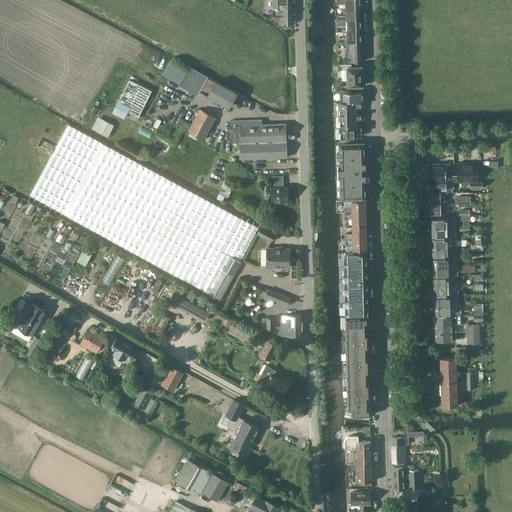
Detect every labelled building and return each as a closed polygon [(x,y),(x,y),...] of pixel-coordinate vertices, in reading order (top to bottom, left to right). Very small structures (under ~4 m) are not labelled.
[(292,24),(291,0),(265,0),(266,9),(273,8),(273,16),(283,16),(283,24),(292,24)] [(360,8),(359,0),(337,0),(337,4),(345,4),(346,8),(360,8)] [(337,20),(361,19),(360,8),(346,8),(346,13),(343,13),(343,16),(337,16),(337,20)] [(361,31),(361,19),(337,20),(337,25),(345,25),(346,26),(346,31),(361,31)] [(339,42),(345,42),(361,42),(361,31),(346,31),(347,38),(338,38),(339,42)] [(362,61),(361,42),(345,42),(345,44),(347,44),(348,61),(354,61),(362,61)] [(351,67),(351,64),(339,64),(339,69),(341,70),(345,70),(346,80),(348,80),(348,86),(363,85),(362,67),(351,67)] [(208,95),(215,81),(189,67),(179,84),(197,94),(199,91),(208,95)] [(130,80),(117,106),(138,117),(151,91),(130,80)] [(241,101),(244,97),(215,81),(208,95),(229,107),(234,97),(241,101)] [(340,102),(363,101),(363,92),(344,93),(340,93),(340,102)] [(363,101),(340,102),(336,102),(336,103),(337,103),(338,114),(356,113),(356,108),(363,108),(363,101)] [(203,139),(209,128),(215,118),(200,109),(188,130),(203,139)] [(364,120),(364,113),(356,113),(338,114),(336,114),(336,115),(338,115),(338,126),(356,125),(356,119),(364,120)] [(108,137),(114,125),(99,117),(93,129),(108,137)] [(188,129),(191,124),(180,118),(177,123),(188,129)] [(254,125),(254,120),(230,121),(230,141),(240,141),(241,158),(287,157),(286,141),(286,124),(254,125)] [(258,227),(68,124),(29,195),(65,214),(221,299),(241,262),(239,261),(258,227)] [(364,131),(364,125),(356,125),(338,126),(337,126),(338,126),(338,137),(337,137),(337,138),(346,138),(356,138),(356,131),(364,131)] [(48,157),(54,144),(40,137),(34,151),(48,157)] [(365,159),(364,143),(354,143),(340,144),(340,165),(339,165),(339,177),(341,177),(341,199),(366,198),(365,182),(366,182),(365,159)] [(227,198),(231,188),(227,186),(236,166),(229,163),(223,176),(226,177),(216,199),(221,202),(223,197),(227,198)] [(478,181),(478,163),(457,163),(457,175),(451,175),(451,181),(453,181),(458,181),(458,182),(478,181)] [(440,181),(451,181),(451,175),(451,164),(439,165),(440,181)] [(428,182),(440,181),(439,165),(428,165),(428,182)] [(274,185),(283,185),(283,176),(273,176),(274,185)] [(453,186),(453,181),(451,181),(440,181),(428,182),(429,190),(440,189),(454,189),(454,186),(453,186)] [(289,200),(288,187),(266,188),(266,193),(271,193),(272,204),(281,203),(281,201),(289,200)] [(440,189),(429,190),(427,190),(427,202),(445,202),(445,197),(441,197),(440,189)] [(16,202),(18,198),(13,194),(10,199),(16,202)] [(353,207),(345,207),(345,213),(366,212),(366,200),(352,200),(353,207)] [(427,216),(445,215),(445,202),(427,202),(427,216)] [(460,220),(470,220),(469,209),(460,209),(460,220)] [(366,212),(345,213),(345,219),(353,218),(353,226),(366,226),(366,224),(366,212)] [(432,227),(456,226),(456,217),(432,218),(432,227)] [(68,234),(71,229),(65,226),(62,231),(68,234)] [(353,227),(345,228),(346,240),(367,239),(366,227),(366,226),(353,226),(353,227)] [(433,236),(456,235),(456,226),(432,227),(433,236)] [(271,241),(275,234),(261,227),(257,234),(271,241)] [(76,241),(79,235),(73,232),(70,237),(76,241)] [(456,238),(456,237),(433,238),(433,246),(457,245),(461,245),(461,238),(456,238)] [(367,239),(346,240),(346,251),(353,251),(367,251),(367,239)] [(102,244),(99,250),(104,252),(107,247),(102,244)] [(433,255),(457,254),(457,245),(433,246),(433,255)] [(289,267),(290,249),(267,248),(266,266),(274,267),(274,269),(276,270),(280,270),(281,269),(281,267),(289,267)] [(346,257),(344,257),(344,265),(346,265),(365,265),(367,265),(367,256),(365,256),(365,252),(367,252),(367,251),(353,251),(353,252),(346,252),(346,257)] [(434,265),(458,264),(457,256),(433,257),(434,265)] [(434,274),(458,273),(458,264),(434,265),(434,274)] [(346,269),(344,269),(344,278),(346,278),(366,277),(368,277),(367,269),(365,269),(365,265),(346,265),(346,269)] [(474,284),(483,284),(483,274),(475,274),(475,280),(474,284)] [(458,280),(458,276),(434,276),(434,285),(462,284),(462,280),(458,280)] [(347,281),(345,281),(345,290),(347,290),(366,289),(368,289),(368,281),(366,281),(366,277),(346,278),(347,281)] [(164,284),(158,296),(168,301),(204,320),(210,309),(174,290),(164,284)] [(435,294),(459,293),(459,289),(462,288),(462,284),(434,285),(435,294)] [(289,306),(292,298),(268,289),(265,297),(289,306)] [(347,294),(345,294),(345,302),(347,302),(366,302),(368,302),(368,293),(366,293),(366,289),(347,290),(347,294)] [(435,304),(456,304),(459,304),(459,295),(435,296),(435,304)] [(26,302),(14,323),(19,326),(18,327),(32,335),(45,311),(31,303),(31,305),(26,302)] [(347,306),(345,306),(345,315),(368,315),(368,306),(366,306),(366,302),(347,302),(347,306)] [(435,313),(457,312),(456,304),(435,304),(435,313)] [(158,338),(169,317),(161,313),(150,333),(158,338)] [(435,324),(454,323),(461,323),(461,314),(435,315),(435,324)] [(302,335),(302,315),(281,315),(281,327),(274,327),(274,318),(267,318),(262,318),(262,327),(263,327),(274,332),(280,335),(293,335),(293,336),(297,336),(298,335),(302,335)] [(368,315),(345,315),(346,323),(346,328),(350,328),(366,328),(366,323),(369,323),(368,315)] [(229,326),(232,321),(226,318),(223,323),(229,326)] [(234,323),(230,329),(236,333),(251,341),(255,334),(240,326),(234,323)] [(436,340),(452,339),(452,333),(455,333),(454,323),(435,324),(436,340)] [(468,342),(480,342),(479,323),(468,323),(468,342)] [(97,352),(104,338),(93,332),(95,329),(90,327),(81,343),(97,352)] [(350,328),(346,328),(346,336),(346,341),(351,341),(369,340),(369,333),(367,333),(366,328),(350,328)] [(28,350),(35,353),(42,340),(36,336),(28,350)] [(133,360),(139,349),(116,337),(110,347),(114,350),(112,353),(126,361),(128,357),(133,360)] [(271,361),(279,346),(268,340),(259,355),(271,361)] [(351,341),(346,341),(346,348),(346,353),(351,353),(367,352),(367,348),(369,348),(369,340),(351,341)] [(351,353),(346,353),(347,360),(347,365),(351,365),(369,365),(369,357),(367,357),(367,352),(351,353)] [(442,405),(458,405),(457,357),(441,357),(442,405)] [(283,392),(288,382),(273,374),(275,370),(266,364),(258,378),(283,392)] [(351,365),(347,365),(347,373),(347,378),(352,378),(368,377),(367,372),(370,372),(369,365),(351,365)] [(352,378),(347,378),(347,385),(347,390),(352,390),(370,390),(370,382),(368,382),(368,377),(352,378)] [(145,410),(153,396),(142,390),(134,404),(144,409),(145,410)] [(352,390),(347,390),(347,398),(348,403),(352,403),(368,402),(368,397),(370,397),(370,390),(352,390)] [(242,423),(236,420),(244,404),(233,399),(225,414),(229,417),(225,424),(232,427),(230,430),(236,433),(233,439),(235,440),(231,447),(237,450),(236,452),(238,453),(246,457),(250,448),(248,447),(258,428),(243,420),(242,423)] [(352,403),(348,403),(348,411),(352,410),(352,413),(353,415),(355,415),(371,415),(370,407),(368,407),(368,402),(352,403)] [(360,442),(360,436),(350,436),(348,437),(347,438),(346,440),(346,447),(357,447),(357,448),(371,447),(371,441),(360,442)] [(393,438),(393,462),(394,462),(394,463),(404,463),(406,463),(406,446),(409,446),(409,438),(408,438),(393,438)] [(357,448),(357,447),(346,447),(346,449),(357,449),(357,464),(372,464),(371,447),(357,448)] [(217,501),(227,482),(186,460),(175,482),(200,496),(202,493),(217,501)] [(394,467),(394,489),(394,490),(404,489),(404,488),(410,488),(410,489),(419,489),(419,471),(414,471),(414,467),(404,467),(404,463),(394,463),(394,467)] [(372,482),(372,464),(357,464),(357,465),(348,465),(348,471),(352,470),(353,482),(372,482)] [(241,494),(245,486),(232,480),(228,487),(241,494)] [(230,503),(236,500),(236,493),(230,490),(225,493),(225,500),(230,503)] [(367,511),(367,503),(371,503),(370,492),(352,493),(353,504),(360,503),(360,509),(358,509),(358,511),(350,511),(367,511)] [(243,509),(250,495),(245,493),(243,495),(239,493),(233,504),(243,509)] [(274,511),(277,507),(254,495),(248,508),(251,509),(249,511),(274,511)] [(194,511),(176,502),(171,511),(194,511)]
